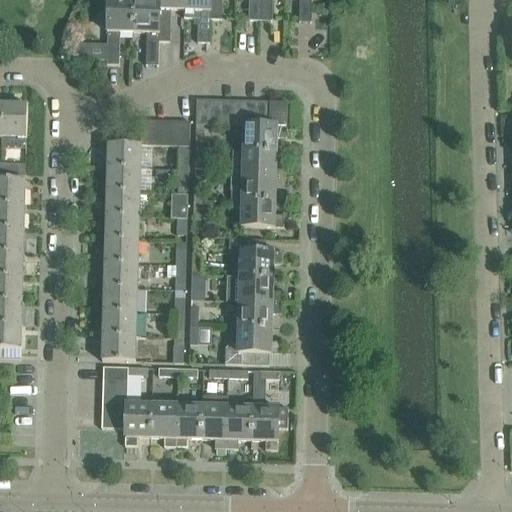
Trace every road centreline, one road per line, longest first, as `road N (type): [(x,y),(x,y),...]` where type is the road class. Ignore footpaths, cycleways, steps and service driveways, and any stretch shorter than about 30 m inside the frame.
road 1 (residential): [(313,511),(321,94),(310,78),(288,71),(215,68),(85,120),(62,121)]
road 2 (residential): [(488,511),(480,20),(489,0)]
road 3 (residential): [(53,505),(62,121)]
road 4 (unclassified): [(266,510),(53,505)]
